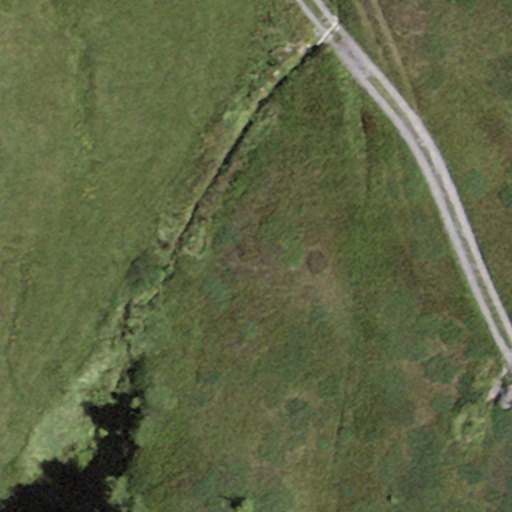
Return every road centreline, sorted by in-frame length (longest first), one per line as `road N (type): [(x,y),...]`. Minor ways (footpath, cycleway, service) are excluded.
road 1 (track): [(511,333),(417,126),(315,0)]
road 2 (track): [(365,0),(417,126)]
